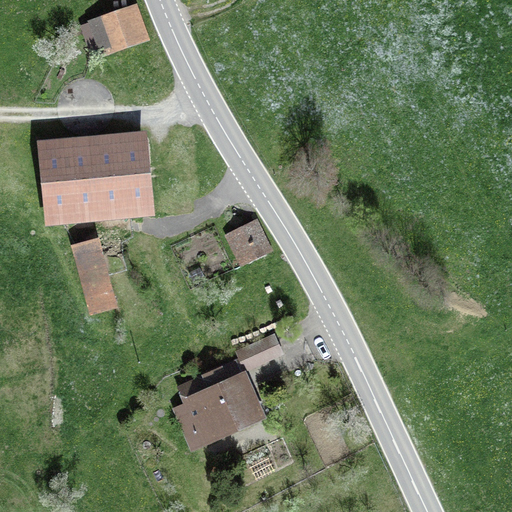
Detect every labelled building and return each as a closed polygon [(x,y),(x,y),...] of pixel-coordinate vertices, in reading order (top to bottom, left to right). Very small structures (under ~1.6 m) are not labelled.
[(94,20),(107,54),(147,38),(136,6),(94,20)] [(43,146),(49,220),(150,210),(144,137),(43,146)] [(233,233),(248,263),(265,255),(250,225),(233,233)] [(80,249),(94,307),(115,302),(100,244),(80,249)] [(238,353),(245,368),(279,354),(272,338),(238,353)] [(205,435),(204,434),(253,414),(233,367),(182,388),(190,408),(179,413),(191,441),(205,435)]
